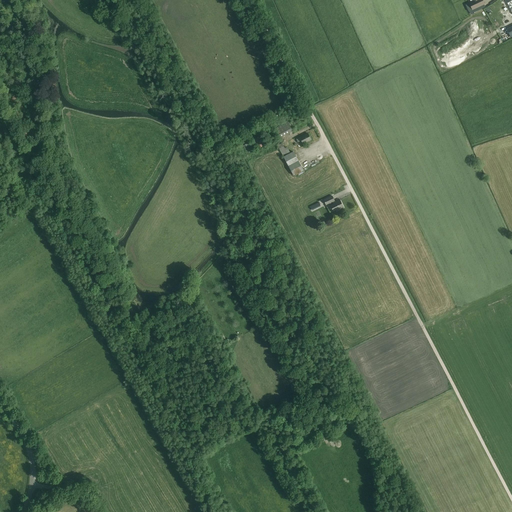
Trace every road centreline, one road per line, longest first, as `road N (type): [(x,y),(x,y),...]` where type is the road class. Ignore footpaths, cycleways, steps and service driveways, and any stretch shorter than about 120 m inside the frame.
road 1 (track): [(511,499),(250,0)]
road 2 (track): [(123,31),(204,171),(224,242)]
road 3 (track): [(224,242),(309,405)]
road 4 (unclassified): [(23,511),(29,449),(0,398)]
